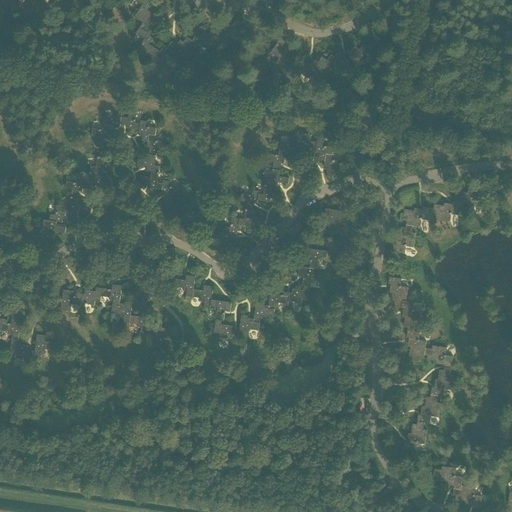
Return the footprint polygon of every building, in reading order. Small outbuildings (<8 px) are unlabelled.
[(3,0),(3,1),(2,0),(0,0),(0,14),(2,16),(10,3),(19,9),(24,0),(3,0)] [(145,25),(148,20),(151,15),(146,12),(151,5),(148,2),(149,0),(134,0),(142,5),(141,6),(134,18),(142,23),(142,24),(145,25)] [(145,25),(142,24),(141,25),(135,34),(143,40),(135,53),(146,60),(154,49),(149,45),(153,38),(150,36),(153,31),(148,27),(152,22),(148,20),(145,25)] [(219,28),(215,33),(212,38),(214,40),(214,39),(223,45),(230,34),(239,40),(248,26),(242,22),(240,25),(235,21),(232,27),(228,24),(224,31),(219,28)] [(212,38),(215,33),(212,31),(208,35),(203,32),(200,37),(196,35),(191,42),(186,39),(183,44),(180,49),(182,50),(191,56),(198,45),(199,44),(208,49),(213,41),(214,40),(212,38)] [(281,80),(289,69),(284,65),(288,58),(285,56),(289,51),(284,47),(286,44),(280,40),(270,54),(279,60),(270,72),(281,80)] [(159,52),(154,49),(146,60),(158,68),(166,55),(175,61),(182,50),(180,49),(183,44),(180,41),(176,46),(171,43),(168,48),(164,46),(159,52)] [(353,49),(350,54),(346,59),(349,60),(348,61),(356,67),(365,55),(366,53),(375,59),(383,47),(377,43),(375,46),(370,42),(366,48),(363,45),(358,52),(353,49)] [(343,69),(348,61),(349,60),(346,59),(350,54),(346,51),(343,56),(338,53),(334,58),(331,55),(326,62),(321,59),(318,64),(314,69),(317,71),(317,70),(326,76),(333,65),(334,63),(343,69)] [(314,69),(318,64),(314,61),(311,66),(306,63),(302,68),(299,66),(294,72),(289,69),(281,80),(292,87),(301,75),(309,81),(316,71),(317,71),(314,69)] [(127,119),(121,118),(120,124),(126,125),(126,129),(138,131),(139,124),(134,124),(136,114),(128,113),(127,119)] [(119,128),(120,124),(121,118),(121,116),(114,115),(114,120),(104,119),(103,126),(109,127),(108,134),(114,135),(115,128),(119,128)] [(139,124),(138,131),(138,134),(142,135),(141,142),(147,143),(148,135),(155,136),(156,129),(146,128),(146,122),(140,121),(139,124)] [(108,140),(108,134),(109,127),(103,126),(102,131),(92,130),(91,137),(97,138),(96,148),(102,149),(103,139),(108,140)] [(154,141),(155,136),(148,135),(147,143),(146,148),(150,149),(149,155),(156,156),(157,149),(163,150),(164,143),(154,141)] [(309,148),(315,149),(316,143),(310,142),(311,136),(303,135),(302,145),(297,144),(296,151),(308,153),(309,148)] [(295,154),(296,151),(297,144),(297,141),(290,140),(290,146),(280,144),(279,151),(285,152),(284,160),(290,161),(291,153),(295,154)] [(318,161),(324,162),(325,155),(332,156),(333,148),(323,147),(323,142),(317,141),(316,143),(315,149),(315,154),(319,154),(318,161)] [(273,164),(272,170),(278,171),(279,164),(284,165),(284,160),(285,152),(279,151),(278,156),(268,155),(267,163),(273,164)] [(89,174),(97,175),(102,176),(103,172),(113,173),(114,167),(104,165),(105,156),(97,155),(95,168),(90,167),(89,174)] [(154,166),(156,156),(149,155),(148,155),(147,161),(137,160),(136,166),(146,168),(146,172),(151,173),(159,174),(160,167),(154,166)] [(331,161),(332,156),(325,155),(324,162),(323,167),(327,168),(326,178),(332,179),(334,169),(340,170),(341,162),(331,161)] [(280,171),(278,171),(272,170),(271,180),(265,179),(264,186),(272,187),(277,188),(278,184),(288,185),(289,179),(279,178),(280,171)] [(159,174),(151,173),(150,178),(140,177),(139,183),(149,185),(149,189),(161,191),(162,184),(157,183),(159,174)] [(96,181),(97,175),(89,174),(88,184),(83,183),(82,190),(94,191),(95,187),(105,189),(106,182),(96,181)] [(70,198),(76,199),(77,192),(82,193),(82,190),(83,183),(83,180),(77,179),(76,184),(66,183),(65,190),(71,191),(70,198)] [(162,184),(161,191),(161,194),(165,194),(164,204),(170,205),(171,195),(178,196),(179,188),(169,187),(169,182),(163,181),(162,184)] [(271,193),(272,187),(264,186),(263,196),(258,195),(257,202),(270,204),(270,199),(280,201),(281,194),(271,193)] [(461,204),(460,208),(474,210),(475,202),(483,203),(485,191),(477,190),(477,192),(468,191),(468,193),(458,192),(457,196),(454,196),(453,202),(461,204)] [(246,203),(245,210),(252,211),(253,204),(257,205),(257,202),(258,195),(259,192),(252,191),(251,196),(241,195),(240,203),(246,203)] [(68,208),(64,207),(63,213),(70,214),(70,215),(75,216),(76,211),(86,213),(87,207),(77,205),(78,199),(76,199),(70,198),(68,208)] [(461,204),(453,202),(453,205),(444,204),(444,206),(434,205),(433,209),(431,209),(430,216),(436,217),(436,220),(450,223),(451,215),(459,216),(460,208),(461,204)] [(69,221),(70,215),(70,214),(63,213),(64,207),(56,206),(55,216),(49,215),(48,221),(56,222),(56,223),(61,224),(62,220),(69,221)] [(406,226),(413,227),(420,228),(421,220),(429,221),(430,216),(431,209),(423,208),(423,210),(414,209),(414,211),(404,210),(404,214),(401,214),(399,221),(406,222),(406,226)] [(347,212),(325,209),(323,223),(326,224),(326,228),(323,227),(322,234),(343,237),(344,228),(340,228),(341,220),(345,221),(347,212)] [(244,220),(239,219),(238,226),(245,227),(251,228),(251,224),(261,225),(262,219),(252,217),(253,211),(252,211),(245,210),(244,220)] [(244,233),(245,227),(238,226),(239,219),(232,218),(230,228),(225,228),(224,234),(231,235),(237,236),(237,232),(244,233)] [(55,227),(56,223),(56,222),(48,221),(43,220),(42,227),(47,228),(46,238),(53,239),(54,233),(64,234),(65,228),(55,227)] [(413,227),(406,226),(405,228),(401,227),(400,237),(397,237),(396,246),(393,245),(392,253),(405,254),(406,247),(413,248),(416,234),(412,233),(413,227)] [(231,239),(231,235),(224,234),(218,233),(217,240),(223,240),(221,250),(229,252),(230,245),(240,247),(241,241),(231,239)] [(311,259),(309,268),(317,269),(319,261),(322,261),(323,258),(326,258),(327,252),(307,249),(306,258),(311,259)] [(302,287),(303,287),(310,288),(311,279),(315,279),(315,276),(319,277),(320,270),(317,269),(309,268),(299,267),(298,276),(303,277),(302,287)] [(186,297),(193,298),(194,290),(196,277),(186,276),(186,281),(176,279),(175,288),(184,289),(183,292),(187,293),(186,297)] [(402,301),(406,302),(408,288),(401,287),(402,279),(389,277),(388,285),(391,285),(389,294),(392,294),(390,304),(395,305),(394,308),(401,309),(402,301)] [(120,303),(122,286),(113,284),(112,290),(103,289),(102,297),(110,298),(110,302),(113,302),(113,306),(119,307),(120,303)] [(203,291),(194,290),(193,298),(202,299),(201,302),(204,303),(204,307),(211,308),(211,307),(211,300),(213,287),(204,286),(203,291)] [(308,301),(310,288),(303,287),(303,291),(292,289),(292,293),(284,292),(283,296),(289,297),(289,302),(302,304),(302,300),(308,301)] [(82,298),(81,304),(95,306),(95,302),(101,303),(102,297),(103,289),(96,288),(96,292),(85,290),(84,295),(76,294),(76,297),(82,298)] [(271,289),(268,306),(269,306),(268,309),(275,310),(275,307),(278,307),(279,303),(288,305),(289,302),(289,297),(283,296),(280,295),(280,290),(271,289)] [(82,298),(76,297),(72,297),(73,292),(63,290),(60,311),(67,312),(68,308),(71,309),(72,305),(81,306),(81,304),(82,298)] [(216,320),(222,321),(224,322),(225,312),(230,312),(232,303),(211,300),(211,307),(214,307),(214,311),(217,311),(216,320)] [(415,303),(406,302),(402,301),(401,309),(404,309),(402,318),(405,318),(403,328),(408,329),(407,331),(415,332),(416,326),(419,326),(421,312),(414,311),(415,303)] [(123,323),(130,324),(131,316),(133,303),(126,302),(126,304),(120,303),(119,307),(113,306),(112,314),(121,315),(120,319),(124,319),(123,323)] [(274,318),(275,310),(268,309),(269,306),(268,306),(263,305),(263,303),(256,302),(254,319),(253,323),(260,324),(261,320),(264,320),(264,317),(274,318)] [(141,317),(131,316),(130,324),(139,325),(138,329),(142,329),(141,333),(148,334),(148,333),(149,326),(151,313),(141,312),(141,317)] [(0,328),(1,329),(1,323),(8,324),(8,320),(0,319),(1,315),(0,314),(0,328)] [(242,315),(239,332),(239,336),(245,337),(246,333),(249,333),(250,330),(259,331),(260,324),(253,323),(254,319),(248,318),(248,316),(242,315)] [(12,336),(12,340),(18,341),(21,321),(12,319),(11,325),(8,324),(1,323),(1,329),(0,331),(10,332),(9,336),(12,336)] [(239,336),(239,332),(232,331),(232,326),(222,325),(222,321),(216,320),(214,334),(219,334),(219,338),(233,340),(233,335),(239,336)] [(169,329),(149,326),(148,333),(151,334),(151,337),(155,337),(153,347),(161,348),(163,338),(168,339),(169,329)] [(421,356),(424,356),(425,349),(426,342),(419,341),(420,333),(415,332),(407,331),(406,339),(409,339),(407,348),(410,348),(409,358),(413,358),(412,361),(420,362),(421,356)] [(38,335),(35,352),(35,356),(41,357),(42,353),(45,353),(46,350),(55,351),(56,343),(46,342),(47,336),(38,335)] [(18,345),(18,341),(12,340),(10,354),(15,354),(15,358),(29,360),(29,355),(35,356),(35,352),(28,351),(28,346),(18,345)] [(444,366),(444,369),(451,370),(453,357),(445,356),(447,348),(432,346),(432,350),(425,349),(424,356),(427,357),(426,361),(436,362),(436,365),(444,366)] [(451,370),(444,369),(444,371),(439,370),(438,380),(435,380),(434,388),(432,388),(431,396),(438,397),(443,397),(444,390),(452,391),(454,376),(450,376),(451,370)] [(437,403),(438,397),(431,396),(430,398),(426,397),(425,407),(422,407),(421,416),(418,415),(417,422),(424,424),(429,424),(431,417),(438,418),(440,403),(437,403)] [(404,450),(414,451),(416,451),(417,444),(425,445),(427,430),(423,430),(424,424),(417,422),(417,425),(412,424),(411,434),(408,434),(407,443),(405,442),(404,450)] [(454,487),(453,489),(461,490),(462,486),(463,478),(455,477),(456,469),(442,467),(441,470),(434,469),(433,477),(436,477),(436,481),(445,483),(445,485),(454,487)] [(476,489),(462,486),(461,490),(453,489),(453,496),(456,496),(455,501),(465,502),(464,505),(473,506),(473,508),(480,509),(482,497),(474,496),(476,489)]
